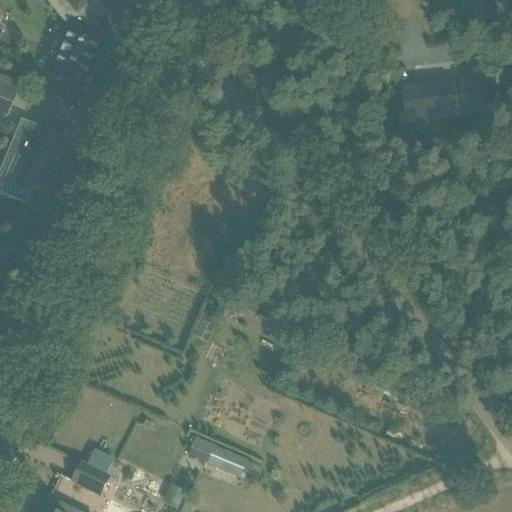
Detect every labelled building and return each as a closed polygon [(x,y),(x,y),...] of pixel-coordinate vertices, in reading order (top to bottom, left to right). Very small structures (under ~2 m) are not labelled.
[(50,76),(85,90),(107,37),(96,33),(104,12),(95,0),(65,0),(77,14),(73,24),(71,23),(64,41),(59,39),(52,56),(57,58),(50,76)] [(476,80),(401,88),(405,124),(480,115),(476,80)] [(16,91),(0,84),(0,119),(4,121),(16,91)] [(7,156),(0,172),(0,194),(25,205),(32,188),(43,193),(63,142),(35,130),(22,162),(7,156)] [(431,376),(425,368),(417,376),(424,383),(431,376)] [(248,462),(213,448),(214,447),(196,440),(191,450),(210,458),(206,466),(241,480),(244,473),(251,476),(255,467),(247,464),(248,462)] [(99,450),(92,465),(112,475),(120,460),(99,450)] [(100,498),(109,480),(81,466),(72,484),(100,498)]
